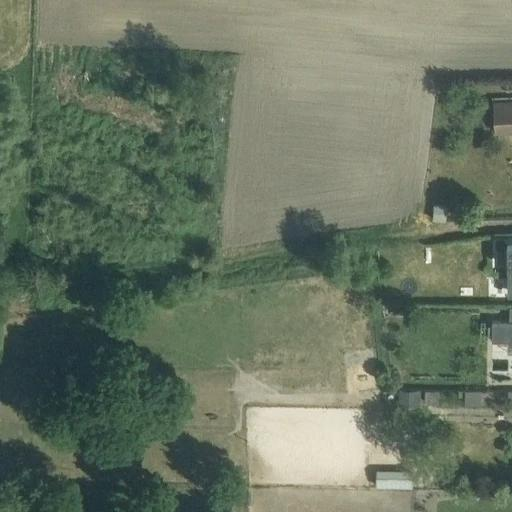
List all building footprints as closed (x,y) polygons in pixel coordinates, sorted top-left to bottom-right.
[(511,101),(493,103),(495,132),(511,131),(511,101)] [(433,203),(432,219),(446,219),(447,204),(433,203)] [(492,321),(492,332),(492,341),(507,341),(511,341),(511,320),(509,321),(492,321)] [(399,404),(421,404),(421,389),(400,389),(399,404)] [(378,464),(378,484),(416,483),(415,464),(378,464)]
